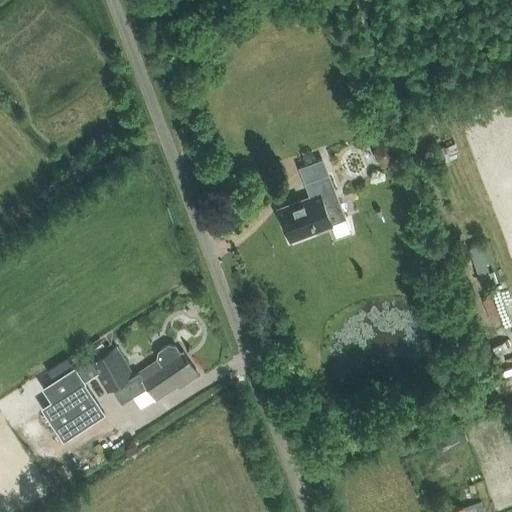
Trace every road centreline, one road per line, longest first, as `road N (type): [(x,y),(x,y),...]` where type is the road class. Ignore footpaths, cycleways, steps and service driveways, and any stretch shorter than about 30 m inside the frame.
road 1 (unclassified): [(307,511),(113,0)]
road 2 (track): [(293,475),(511,389)]
